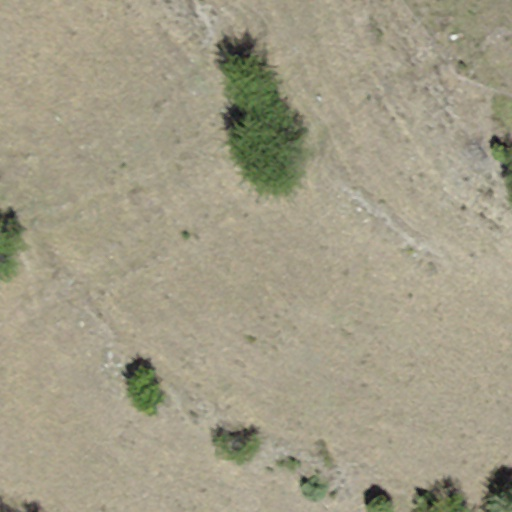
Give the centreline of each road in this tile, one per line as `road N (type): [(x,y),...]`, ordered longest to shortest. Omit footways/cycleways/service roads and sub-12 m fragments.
road 1 (motorway): [(365,0),(234,132),(0,311)]
road 2 (motorway): [(232,511),(444,347),(511,279)]
